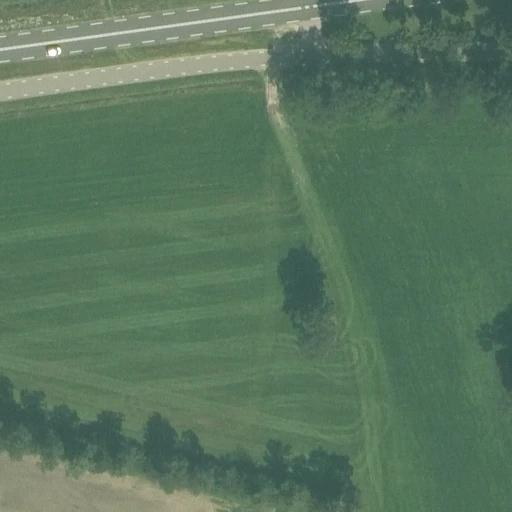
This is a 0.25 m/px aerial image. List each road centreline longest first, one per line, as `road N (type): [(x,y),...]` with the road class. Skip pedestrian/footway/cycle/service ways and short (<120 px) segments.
road 1 (unclassified): [(0,97),(234,68),(511,48)]
road 2 (secondary): [(0,50),(364,0)]
